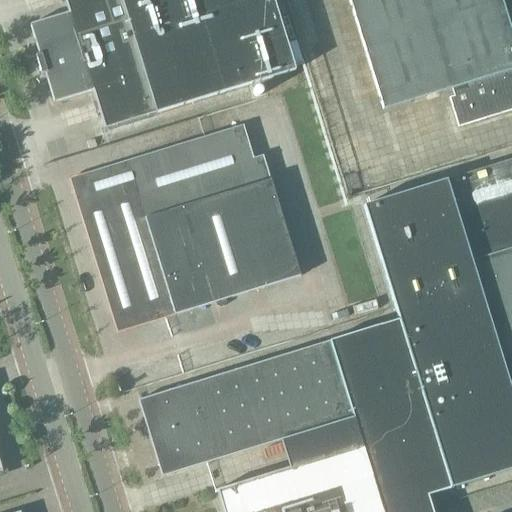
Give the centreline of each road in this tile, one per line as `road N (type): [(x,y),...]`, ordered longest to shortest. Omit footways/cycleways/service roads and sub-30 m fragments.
road 1 (unclassified): [(115,511),(0,142)]
road 2 (unclassified): [(0,252),(79,511)]
